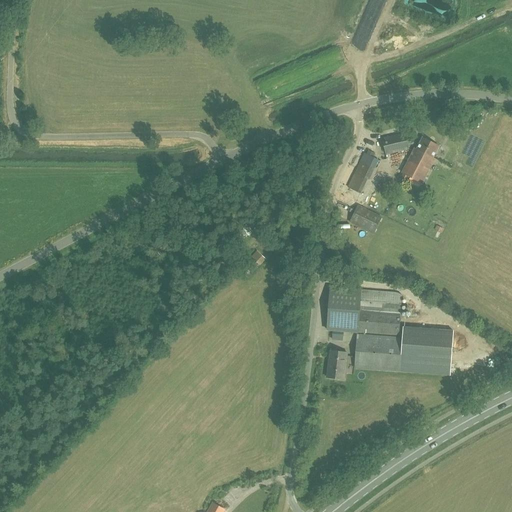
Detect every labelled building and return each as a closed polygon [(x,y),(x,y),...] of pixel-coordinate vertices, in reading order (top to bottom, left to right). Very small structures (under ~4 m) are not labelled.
[(409,149),(405,133),(382,139),(386,154),(409,149)] [(433,157),(439,146),(423,138),(417,149),(415,148),(402,173),(422,183),(435,159),(433,157)] [(378,160),(365,153),(348,187),(360,193),(367,179),(369,179),(378,160)] [(358,206),(350,222),(373,233),(381,217),(358,206)] [(330,288),(327,330),(364,332),(364,333),(399,336),(403,293),(362,290),(330,288)] [(355,368),(365,368),(365,369),(450,375),(453,331),(404,328),(403,337),(368,335),(358,335),(355,368)] [(344,379),(347,353),(330,351),(327,377),(344,379)] [(222,511),(224,510),(213,503),(208,511),(222,511)]
